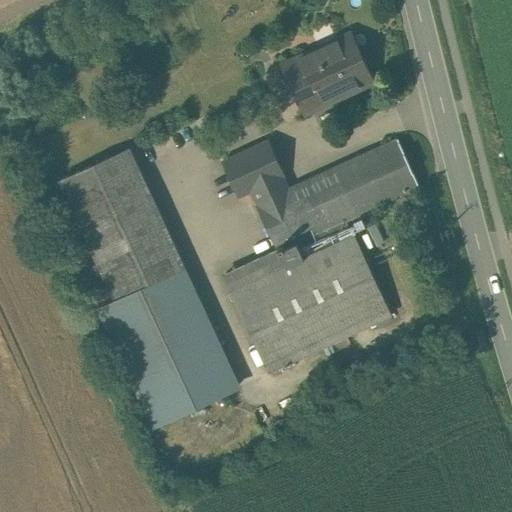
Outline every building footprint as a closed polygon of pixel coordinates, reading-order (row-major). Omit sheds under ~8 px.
[(351,33),(307,53),(330,101),(351,91),(370,83),(373,81),(351,33)] [(330,101),(307,53),(282,65),(304,113),(330,101)] [(257,203),(256,203),(278,251),(279,251),(286,267),(244,287),(232,292),(268,372),(313,351),(389,316),(354,240),(352,235),(345,221),(368,210),(419,187),(397,139),(286,190),(257,203)] [(266,142),(242,153),(225,161),(240,195),(251,189),(257,203),(286,190),(280,176),(281,175),(266,142)] [(173,276),(117,154),(77,173),(76,173),(61,180),(116,300),(117,302),(167,278),(173,276)] [(368,210),(345,221),(352,235),(375,224),(368,210)] [(186,319),(167,278),(117,302),(116,300),(99,308),(153,425),(238,386),(203,311),(186,319)]
